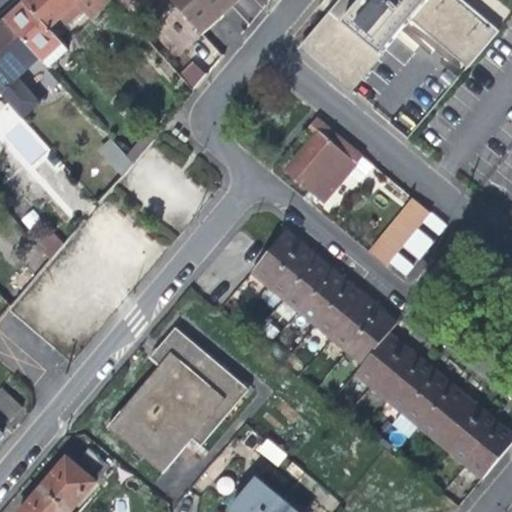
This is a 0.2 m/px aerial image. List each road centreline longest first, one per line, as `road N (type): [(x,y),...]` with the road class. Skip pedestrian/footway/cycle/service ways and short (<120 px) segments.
road 1 (residential): [(0,474),(246,176)]
road 2 (residential): [(255,38),(460,215)]
road 3 (residential): [(246,176),(395,290)]
road 4 (residential): [(246,176),(203,139),(195,120),(199,101),(255,38)]
road 5 (residential): [(511,392),(395,290)]
